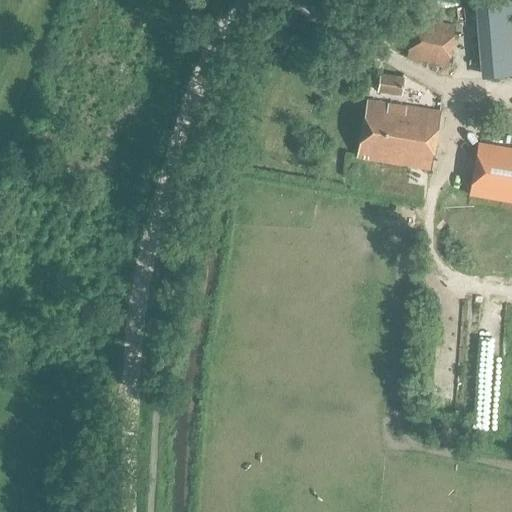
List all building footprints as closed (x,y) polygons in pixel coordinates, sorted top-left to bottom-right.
[(482,75),(511,74),(509,1),(480,2),(482,75)] [(415,17),(407,59),(448,67),(456,26),(415,17)] [(380,73),(377,93),(402,97),(405,77),(380,73)] [(358,158),(430,170),(439,113),(368,101),(358,158)] [(511,148),(478,143),(468,196),(511,203),(511,148)] [(490,366),(488,392),(498,393),(499,367),(490,366)]
